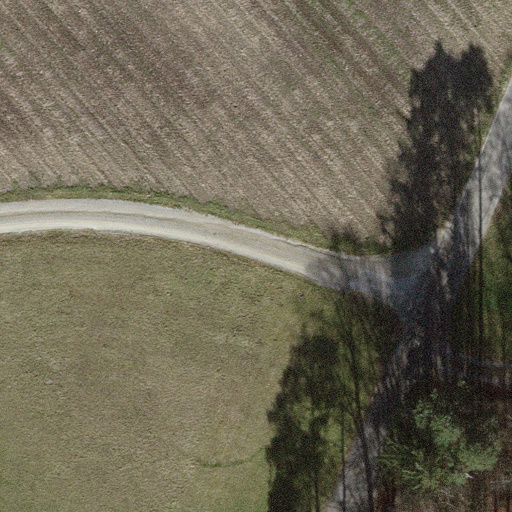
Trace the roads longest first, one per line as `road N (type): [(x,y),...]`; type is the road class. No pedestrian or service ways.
road 1 (track): [(0,227),(76,221),(198,234),(439,315)]
road 2 (track): [(349,511),(511,149)]
